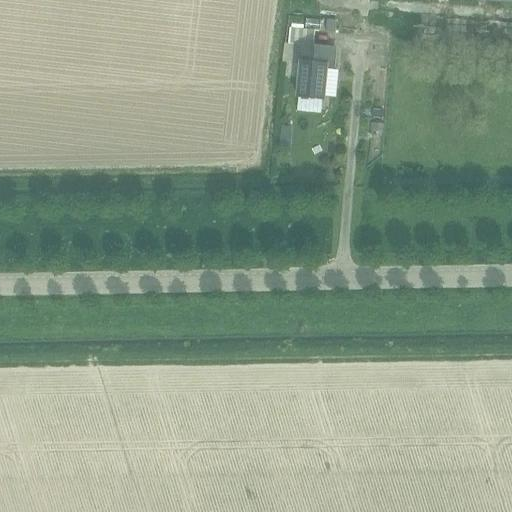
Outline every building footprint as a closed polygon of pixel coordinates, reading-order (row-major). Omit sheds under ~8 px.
[(327,20),(326,32),(336,33),(337,21),(327,20)] [(500,29),(483,28),(482,37),(500,37),(500,29)] [(292,65),(301,66),(298,98),(324,100),(327,68),(336,69),(338,49),(314,46),(315,31),(290,29),(287,64),(293,64),(292,65)] [(372,123),(371,132),(378,132),(378,131),(384,131),(384,124),(378,124),(378,123),(372,123)] [(280,141),(278,154),(290,155),(291,142),(280,141)]
